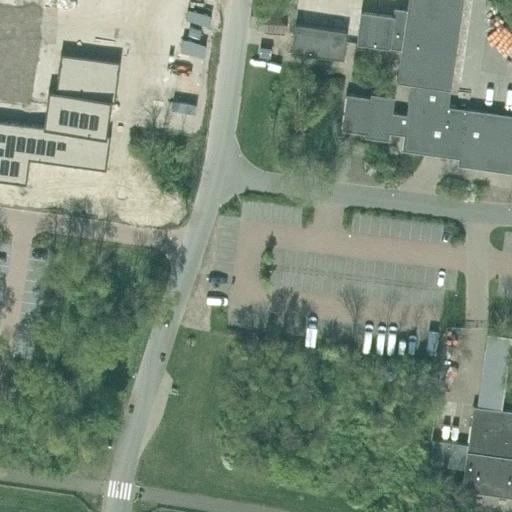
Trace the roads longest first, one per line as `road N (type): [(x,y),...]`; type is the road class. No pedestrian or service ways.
road 1 (residential): [(115,511),(214,177)]
road 2 (residential): [(511,217),(214,177)]
road 3 (residential): [(214,177),(238,0)]
